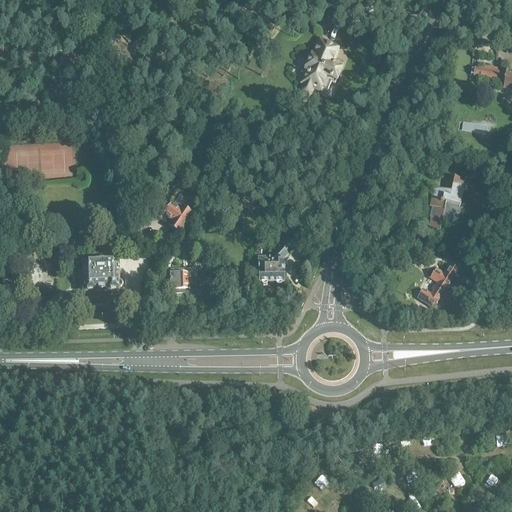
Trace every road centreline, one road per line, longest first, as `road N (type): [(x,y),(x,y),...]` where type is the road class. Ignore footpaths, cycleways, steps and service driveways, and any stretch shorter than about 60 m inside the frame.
road 1 (secondary): [(335,267),(339,230),(437,0)]
road 2 (primary): [(0,362),(160,368)]
road 3 (primary): [(159,353),(0,361)]
road 4 (primary): [(303,342),(280,350),(159,353)]
road 5 (primary): [(160,368),(302,373)]
